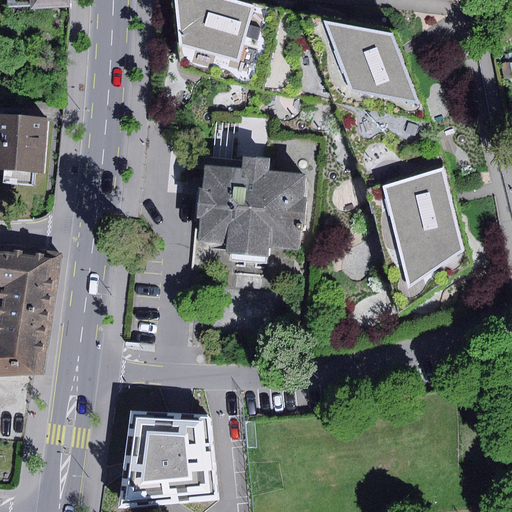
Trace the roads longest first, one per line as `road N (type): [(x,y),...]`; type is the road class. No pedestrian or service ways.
road 1 (unclassified): [(76,370),(239,379),(300,374),(397,355),(511,317)]
road 2 (primary): [(113,0),(94,230)]
road 3 (primary): [(76,370),(58,511)]
road 4 (primary): [(94,230),(76,370)]
